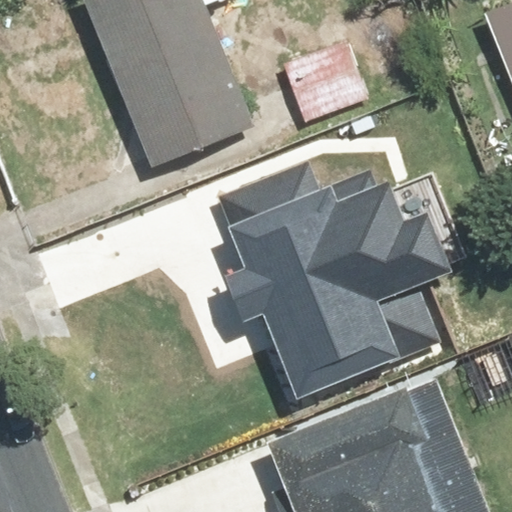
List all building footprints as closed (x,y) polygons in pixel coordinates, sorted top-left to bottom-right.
[(198,0),(78,0),(148,170),(251,129),(198,0)] [(511,3),(483,15),(511,88),(511,3)] [(343,38),(282,68),(311,127),(372,97),(343,38)] [(264,312),(298,399),(443,343),(420,282),(455,269),(433,213),(406,223),(384,167),(328,189),(317,160),(215,199),(242,268),(221,276),(238,322),(264,312)] [(511,326),(496,335),(511,366),(511,326)] [(483,511),(428,376),(259,444),(287,511),(483,511)]
